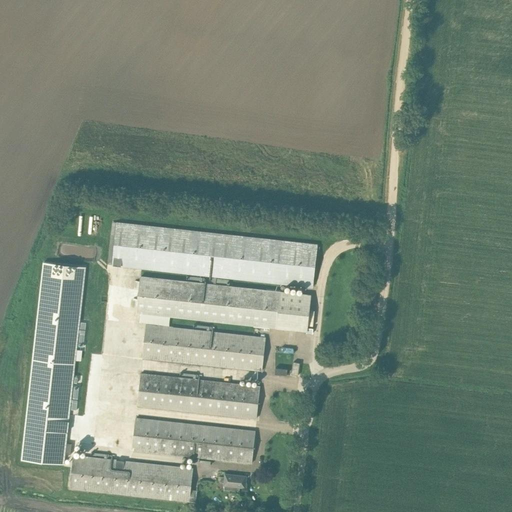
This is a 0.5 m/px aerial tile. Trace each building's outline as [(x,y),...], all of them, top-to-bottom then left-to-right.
[(107,264),(112,265),(117,223),(112,222),(107,264)] [(117,223),(112,265),(136,267),(171,271),(304,286),(313,287),(317,245),(117,223)] [(22,460),(22,461),(63,465),(62,465),(64,454),(71,454),(72,444),(68,443),(65,443),(84,267),(85,267),(85,266),(44,262),(45,262),(30,392),(23,457),(23,460),(22,460)] [(136,312),(273,327),(307,331),(306,334),(313,335),(314,328),(307,328),(311,296),(140,277),(136,312)] [(143,357),(252,369),(262,371),(265,338),(146,325),(143,357)] [(298,375),(300,363),(293,362),(291,374),(298,375)] [(84,365),(84,373),(94,374),(94,366),(84,365)] [(260,386),(250,385),(141,373),(137,405),(256,418),(260,386)] [(132,450),(242,462),(252,463),(255,431),(136,418),(132,450)] [(70,488),(196,502),(197,491),(190,490),(193,468),(74,455),(70,488)] [(239,491),(240,487),(245,488),(246,476),(225,474),(225,477),(219,477),(218,482),(224,483),(224,485),(225,485),(224,490),(239,491)]
